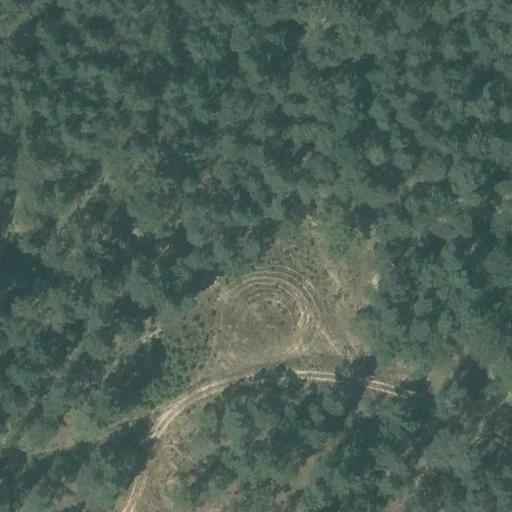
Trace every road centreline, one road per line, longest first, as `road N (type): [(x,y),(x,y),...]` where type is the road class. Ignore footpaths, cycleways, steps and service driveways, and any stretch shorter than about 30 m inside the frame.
road 1 (track): [(511,449),(407,402),(315,380),(255,384),(0,458)]
road 2 (track): [(155,511),(143,484),(143,451),(180,348),(216,332),(279,331),(295,297),(284,278),(266,272)]
